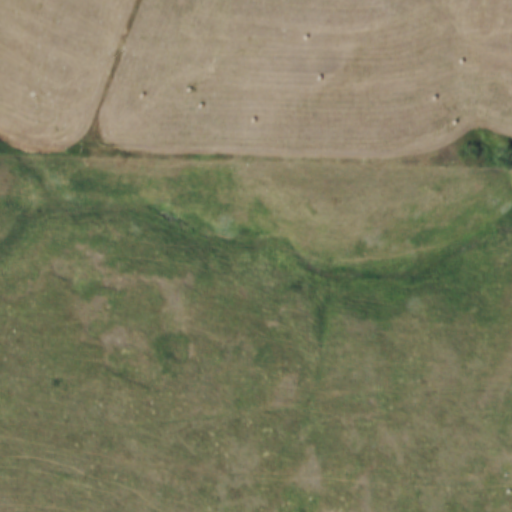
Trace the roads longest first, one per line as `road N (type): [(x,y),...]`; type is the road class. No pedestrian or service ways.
road 1 (track): [(0,436),(141,467),(511,481)]
road 2 (track): [(172,511),(92,474),(0,454)]
